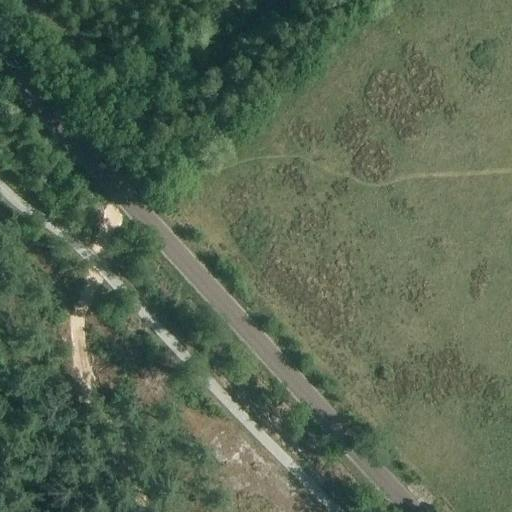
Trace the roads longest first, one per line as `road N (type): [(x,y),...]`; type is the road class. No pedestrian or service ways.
road 1 (tertiary): [(411,511),(0,60)]
road 2 (track): [(144,511),(121,474),(120,444),(160,357),(164,328),(197,278)]
road 3 (track): [(112,184),(136,155),(184,0)]
